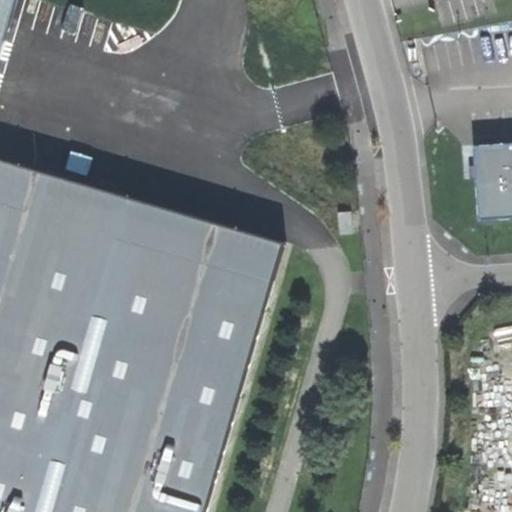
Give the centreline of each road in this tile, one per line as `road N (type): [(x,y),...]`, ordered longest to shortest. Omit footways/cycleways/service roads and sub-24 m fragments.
road 1 (unclassified): [(358,0),(385,95),(412,283)]
road 2 (unclassified): [(412,283),(420,398),(409,511)]
